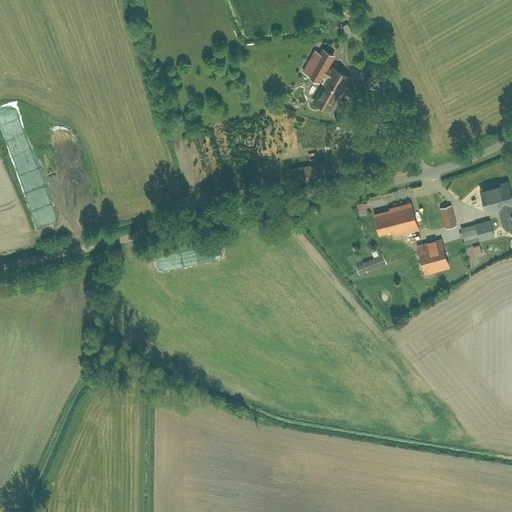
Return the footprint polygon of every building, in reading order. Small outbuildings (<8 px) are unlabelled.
[(337,56),(324,49),(322,53),(313,48),(301,70),(310,75),(309,76),(321,84),(337,56)] [(315,104),(331,113),(351,78),(335,69),(315,104)] [(289,169),(292,183),(328,176),(325,162),(289,169)] [(485,213),(499,210),(502,226),(511,224),(511,189),(511,184),(480,190),(485,213)] [(376,213),(381,239),(420,230),(415,205),(376,213)] [(452,205),(440,208),(445,229),(458,226),(452,205)] [(464,227),(468,245),(496,239),(492,220),(464,227)] [(418,245),(425,277),(454,270),(446,239),(418,245)] [(358,266),(362,276),(389,265),(384,255),(358,266)]
